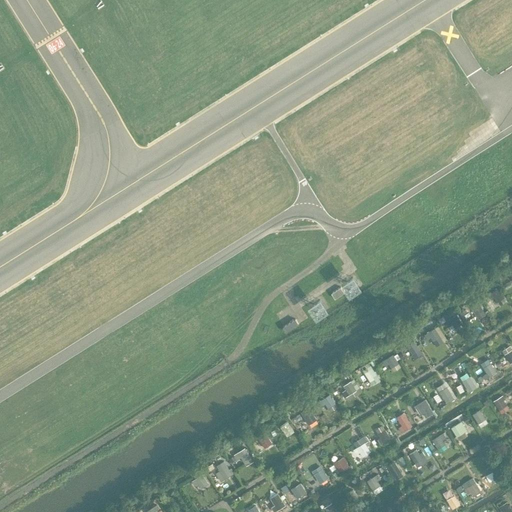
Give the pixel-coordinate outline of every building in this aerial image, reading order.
[(504,296),(499,287),(488,294),(491,298),(494,296),(497,301),(504,296)] [(483,310),(478,301),(470,305),(476,314),(483,310)] [(462,323),(456,314),(450,318),(445,321),(449,326),(453,324),(455,327),(462,323)] [(286,331),(298,324),(295,319),(283,326),(286,331)] [(441,337),(435,328),(424,335),(427,340),(432,337),(434,341),(441,337)] [(420,350),(414,341),(407,345),(412,354),(420,350)] [(398,363),(393,353),(382,360),(385,365),(388,363),(391,367),(398,363)] [(496,371),(490,363),(484,367),(489,376),(496,371)] [(377,376),(372,368),(365,372),(371,381),(377,376)] [(476,387),(469,376),(463,380),(470,392),(476,387)] [(357,389),(351,380),(344,385),(347,389),(343,391),(346,396),(350,394),(357,389)] [(454,398),(448,389),(446,386),(439,390),(447,402),(454,398)] [(336,402),(330,394),(324,398),(319,401),(322,405),(327,403),(329,407),(336,402)] [(509,408),(501,396),(494,400),(502,413),(509,408)] [(433,411),(427,402),(420,407),(426,416),(433,411)] [(309,407),(301,412),(307,420),(309,424),(318,419),(309,407)] [(485,418),(479,409),(472,413),(478,422),(485,418)] [(412,425),(406,416),(399,420),(402,425),(398,427),(401,432),(412,425)] [(294,431),(287,420),(280,425),(287,436),(294,431)] [(467,430),(461,421),(451,427),(457,436),(467,430)] [(390,438),(385,429),(378,433),(380,437),(377,439),(381,444),(384,442),(390,438)] [(272,443),(266,434),(260,438),(260,439),(256,441),(259,447),(264,444),(265,447),(272,443)] [(444,443),(439,435),(432,439),(437,448),(444,443)] [(371,451),(365,442),(353,449),(356,454),(359,452),(362,457),(371,451)] [(252,456),(246,447),(238,451),(235,454),(238,459),(242,457),(244,461),(252,456)] [(421,458),(416,449),(409,453),(415,462),(421,458)] [(349,464),(343,455),(333,462),(338,471),(349,464)] [(227,467),(224,461),(217,465),(221,470),(216,473),(222,481),(232,475),(227,467)] [(400,471),(395,463),(388,467),(393,476),(400,471)] [(481,472),(489,485),(502,477),(494,464),(481,472)] [(328,478),(320,466),(313,470),(315,474),(321,483),(328,478)] [(209,483),(204,473),(192,480),(195,486),(199,483),(202,488),(209,483)] [(377,473),(374,475),(367,480),(372,489),(379,484),(377,481),(381,479),(377,473)] [(481,491),(473,477),(466,482),(468,486),(464,488),(468,494),(471,492),(473,495),(481,491)] [(305,491),(300,482),(291,488),(297,498),(306,492),(305,491)] [(358,497),(353,489),(346,493),(351,502),(358,497)] [(277,509),(284,504),(277,494),(270,498),(271,500),(277,509)] [(460,504),(454,494),(446,499),(452,509),(460,504)] [(511,511),(511,505),(506,496),(496,502),(501,511),(511,511)] [(335,511),(337,511),(332,502),(325,507),(328,511),(335,511)]
